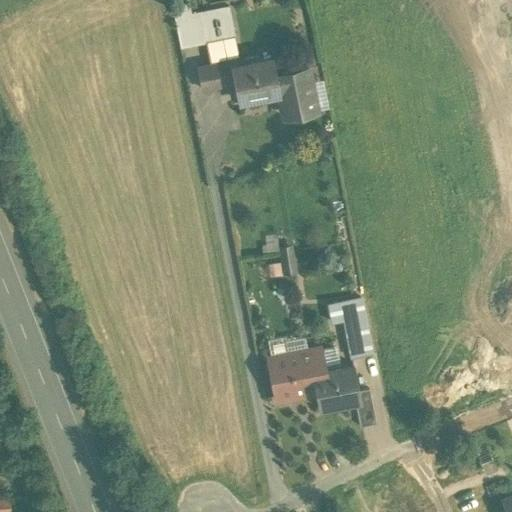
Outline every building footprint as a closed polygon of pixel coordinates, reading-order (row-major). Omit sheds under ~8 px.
[(476,0),(376,0),(393,88),(468,74),(461,37),(483,33),(476,0)] [(217,8),(175,16),(181,46),(223,38),(217,8)] [(273,57),(244,63),(243,58),(198,67),(202,88),(229,83),(229,85),(236,84),(239,100),(279,92),(280,97),(288,103),(291,115),(317,110),(309,67),(276,74),(273,57)] [(356,314),(344,316),(352,357),(372,353),(366,322),(358,324),(356,314)] [(320,346),(268,357),(269,359),(271,358),(275,377),(273,377),(277,399),(316,391),(313,372),(325,370),(320,346)] [(325,370),(313,372),(316,391),(320,407),(355,400),(361,399),(359,389),(354,364),(325,370)] [(369,387),(359,389),(361,399),(355,400),(360,425),(376,422),(369,387)] [(10,496),(0,496),(0,511),(11,511),(10,496)]
